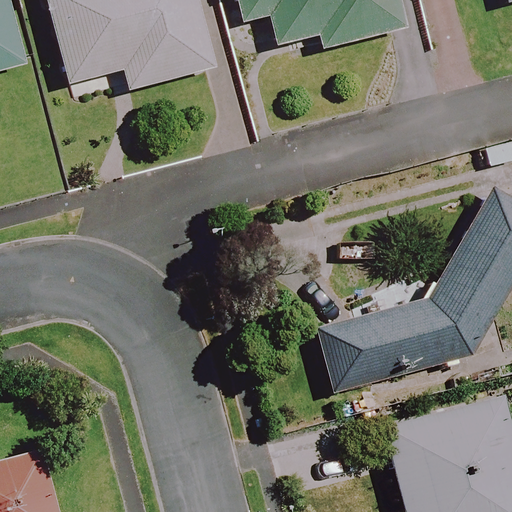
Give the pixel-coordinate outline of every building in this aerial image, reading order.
[(0,0),(0,75),(19,71),(1,0),(0,0)] [(207,73),(186,0),(46,0),(37,2),(63,93),(115,78),(121,98),(207,73)] [(395,38),(387,0),(230,0),(237,28),(262,23),(268,53),(310,44),(312,54),(395,38)] [(511,0),(497,0),(500,9),(511,5),(511,0)] [(466,361),(511,281),(511,203),(487,189),(420,306),(307,334),(322,397),(466,361)] [(511,511),(511,471),(495,403),(374,433),(394,511),(511,511)] [(0,511),(47,511),(36,460),(0,467),(0,511)]
